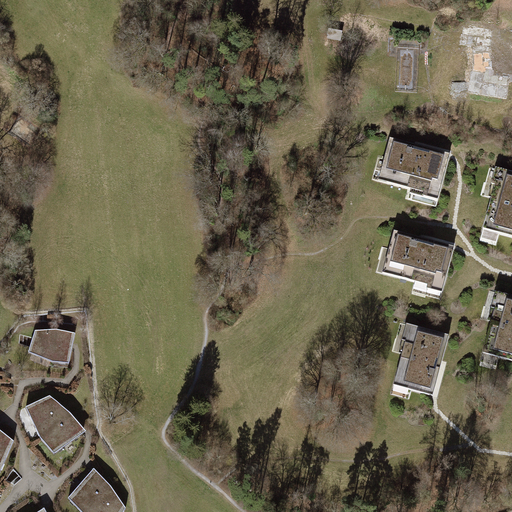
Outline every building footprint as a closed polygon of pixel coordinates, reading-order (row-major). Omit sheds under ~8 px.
[(505,26),(463,26),(461,46),(472,48),(474,68),(470,67),(468,80),(453,83),(453,95),(511,101),(511,76),(500,73),(495,39),(507,39),(505,26)] [(452,154),(392,140),(388,159),(380,157),(375,180),(411,189),(409,200),(440,208),(452,154)] [(511,173),(499,170),(485,231),(511,236),(511,173)] [(456,245),(397,229),(385,274),(444,289),(456,245)] [(511,295),(500,293),(485,355),(511,361),(511,295)] [(451,335),(409,325),(395,385),(436,395),(451,335)] [(57,330),(35,331),(29,353),(53,362),(69,364),(75,334),(57,330)] [(50,397),(27,408),(41,439),(71,414),(50,397)] [(71,414),(41,439),(55,454),(86,432),(71,414)] [(0,430),(0,473),(14,442),(0,430)] [(86,511),(112,488),(95,469),(69,499),(81,511),(86,511)] [(123,511),(125,509),(112,488),(86,511),(123,511)]
